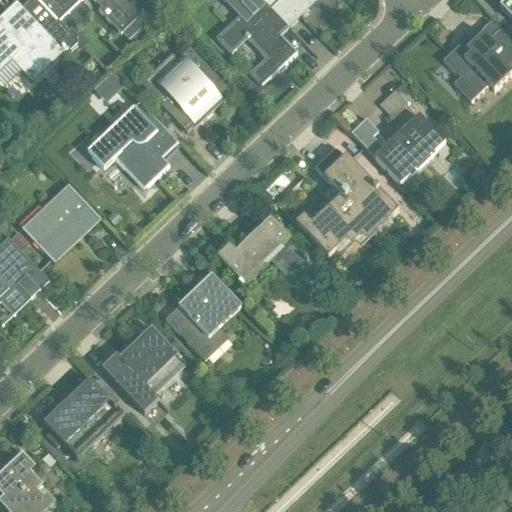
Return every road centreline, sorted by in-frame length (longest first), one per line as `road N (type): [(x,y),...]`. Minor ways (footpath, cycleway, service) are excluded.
road 1 (residential): [(0,398),(410,10)]
road 2 (secondary): [(217,511),(511,215)]
